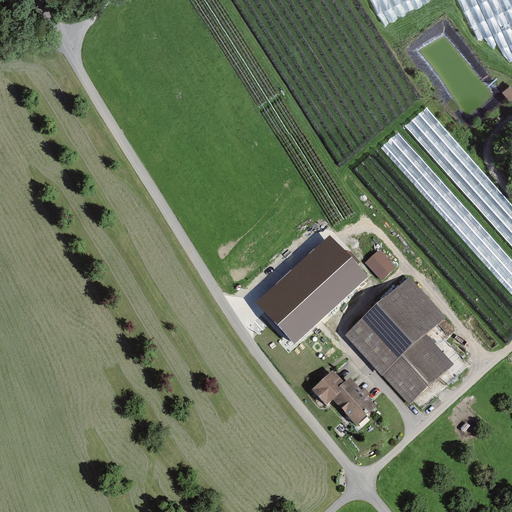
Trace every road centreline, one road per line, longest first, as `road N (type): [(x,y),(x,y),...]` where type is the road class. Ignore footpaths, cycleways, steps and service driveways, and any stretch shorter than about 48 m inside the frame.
road 1 (unclassified): [(389,511),(255,348),(39,0)]
road 2 (track): [(511,345),(330,511)]
